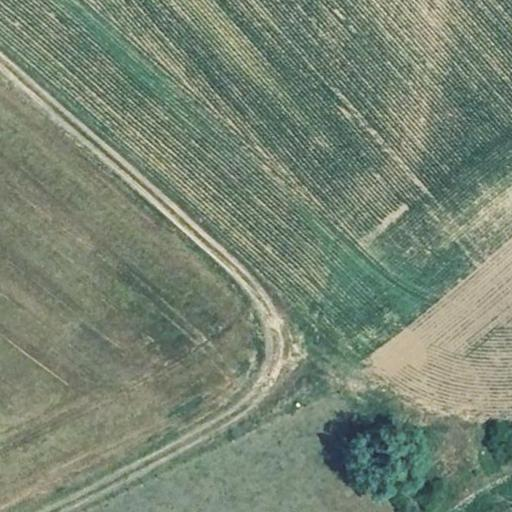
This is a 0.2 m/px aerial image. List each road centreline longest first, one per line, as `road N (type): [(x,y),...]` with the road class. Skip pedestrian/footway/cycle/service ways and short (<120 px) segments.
road 1 (track): [(0,59),(296,327)]
road 2 (track): [(50,511),(195,442),(285,383),(304,351),(296,327)]
